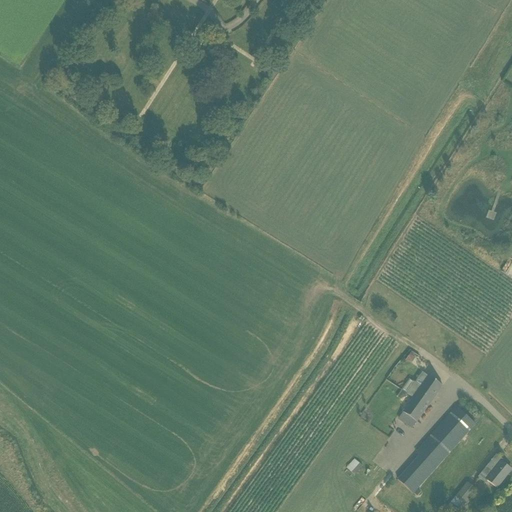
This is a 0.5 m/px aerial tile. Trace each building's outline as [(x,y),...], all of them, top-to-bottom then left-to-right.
[(391,314),(387,320),(393,323),(397,317),(391,314)] [(408,355),(405,361),(411,362),(415,357),(411,351),(408,355)] [(413,399),(398,420),(412,430),(442,387),(428,377),(421,388),(408,379),(401,390),(413,399)] [(401,391),(397,397),(400,399),(406,397),(407,395),(405,393),(401,391)] [(413,494),(468,432),(475,424),(464,414),(467,410),(460,404),(421,448),(424,451),(398,481),(413,494)] [(497,489),(505,478),(511,470),(502,462),(502,461),(496,456),(478,478),(484,482),(486,480),(497,489)] [(355,476),(363,467),(354,459),(346,468),(355,476)] [(385,487),(394,477),(391,475),(382,484),(385,487)] [(470,498),(476,491),(467,483),(455,497),(451,503),(451,504),(449,507),(454,511),(458,511),(460,511),(462,511),(472,500),(470,498)] [(480,508),(483,511),(487,511),(490,508),(484,503),(480,508)]
